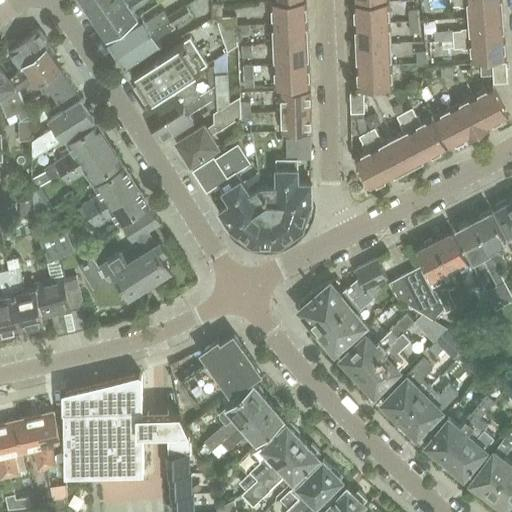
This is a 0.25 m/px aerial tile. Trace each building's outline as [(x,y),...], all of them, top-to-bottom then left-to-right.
[(93,0),(87,4),(97,20),(128,0),(93,0)] [(128,0),(97,20),(106,34),(138,14),(135,9),(148,0),(128,0)] [(271,0),(273,21),(307,20),(306,0),(271,0)] [(356,23),(389,21),(388,0),(380,0),(355,1),(356,23)] [(501,0),(450,0),(451,5),(459,4),(459,6),(467,5),(468,16),(502,14),(501,0)] [(222,2),(212,2),(212,16),(216,16),(223,15),(222,2)] [(187,4),(169,14),(167,15),(168,17),(118,51),(127,65),(161,43),(157,37),(175,25),(174,23),(192,12),(187,4)] [(409,20),(419,19),(418,7),(408,8),(409,20)] [(142,14),(108,36),(118,51),(168,17),(167,15),(169,14),(165,8),(146,20),(142,14)] [(453,30),(434,32),(435,40),(454,39),(504,35),(502,14),(468,16),(469,28),(461,28),(462,30),(453,30)] [(236,15),(216,16),(227,49),(238,43),(236,15)] [(410,32),(420,31),(419,19),(409,20),(410,32)] [(308,41),(307,20),(273,21),(273,43),(308,41)] [(390,42),(389,21),(356,23),(357,44),(390,42)] [(238,33),(250,32),(250,23),(238,23),(238,33)] [(24,60),(47,44),(50,42),(40,26),(17,41),(15,37),(7,42),(21,62),(24,60)] [(189,33),(131,70),(147,96),(205,59),(189,33)] [(504,35),(454,39),(454,47),(463,46),(463,48),(470,47),(471,59),(505,56),(504,35)] [(309,63),(308,41),(273,43),(274,64),(309,63)] [(358,65),(391,64),(390,42),(357,44),(358,65)] [(252,56),(252,43),(242,44),(242,56),(252,56)] [(23,84),(35,76),(45,92),(50,89),(60,104),(79,91),(69,77),(47,44),(24,60),(21,62),(9,70),(16,81),(19,88),(23,84)] [(426,50),(416,50),(417,62),(427,62),(426,50)] [(9,70),(0,57),(0,98),(7,114),(17,109),(20,116),(29,112),(19,88),(16,81),(9,70)] [(492,61),(492,74),(493,82),(507,81),(506,60),(492,61)] [(492,74),(492,61),(481,62),(481,75),(492,74)] [(275,85),(310,84),(309,63),(274,64),(275,85)] [(243,64),(243,75),(244,86),(254,86),(253,64),(243,64)] [(392,85),(391,64),(358,65),(359,87),(392,85)] [(441,66),(442,75),(454,75),(453,65),(441,66)] [(208,89),(201,93),(154,124),(163,139),(194,119),(190,113),(205,103),(209,110),(216,105),(217,109),(230,101),(228,71),(216,72),(216,84),(208,89)] [(145,108),(154,124),(201,93),(192,78),(145,108)] [(427,84),(420,88),(426,98),(433,95),(427,84)] [(508,115),(493,85),(473,95),(489,125),(508,115)] [(281,110),(310,109),(310,88),(281,89),(281,110)] [(351,111),(365,110),(364,91),(351,91),(351,111)] [(230,101),(217,109),(214,110),(215,122),(207,127),(204,122),(178,139),(184,149),(184,152),(187,158),(190,159),(191,161),(217,144),(212,134),(240,116),(240,95),(230,101)] [(473,95),(455,105),(470,135),(471,135),(489,126),(489,125),(473,95)] [(32,138),(34,157),(95,117),(82,97),(51,117),(50,117),(55,124),(32,138)] [(241,111),(251,111),(250,99),(241,100),(241,111)] [(470,135),(455,105),(436,114),(451,144),(470,135)] [(412,107),(405,111),(428,156),(447,147),(431,116),(422,121),(417,113),(416,113),(412,107)] [(311,130),(310,109),(281,110),(282,131),(311,130)] [(251,123),(251,111),(241,111),(241,123),(251,123)] [(404,130),(394,136),(409,166),(428,156),(405,111),(398,115),(401,122),(400,122),(404,130)] [(378,115),(373,113),(365,117),(371,127),(382,122),(378,115)] [(35,188),(53,178),(62,171),(79,159),(81,161),(96,152),(94,149),(109,140),(97,122),(68,141),(73,148),(45,166),(47,168),(33,177),(35,188)] [(390,176),(409,166),(394,136),(384,141),(380,133),(378,133),(375,126),(367,130),(390,176)] [(371,185),(390,176),(367,130),(360,134),(364,141),(362,142),(366,150),(356,155),(371,185)] [(252,244),(281,244),(305,228),(312,201),(312,180),(298,180),(298,157),(311,157),(311,134),(310,134),(310,135),(297,135),(297,137),(287,137),(287,157),(276,157),(276,183),(264,183),(251,192),(237,170),(251,161),(239,141),(216,155),(215,154),(194,168),(207,188),(218,181),(231,200),(219,207),(232,228),(252,244)] [(122,160),(109,140),(94,149),(96,152),(81,161),(79,159),(62,171),(69,182),(87,170),(92,178),(122,160)] [(75,209),(81,219),(90,214),(107,202),(109,204),(124,195),(121,191),(136,182),(124,164),(95,182),(101,193),(75,209)] [(149,203),(136,182),(121,191),(124,195),(109,204),(107,202),(90,214),(96,224),(114,213),(120,221),(149,203)] [(511,198),(507,200),(507,199),(497,204),(498,206),(495,207),(510,236),(511,235),(511,198)] [(161,221),(152,206),(124,224),(133,238),(138,235),(146,248),(128,259),(122,250),(104,262),(110,273),(114,270),(128,293),(130,292),(129,291),(143,282),(143,281),(152,275),(154,278),(171,267),(162,253),(167,250),(160,239),(156,242),(148,229),(161,221)] [(477,215),(472,217),(499,268),(507,264),(499,248),(497,243),(506,238),(492,210),(478,216),(477,215)] [(0,218),(0,220),(3,235),(36,229),(35,217),(10,217),(0,218)] [(468,220),(469,221),(456,228),(470,256),(480,251),(483,256),(491,272),(499,268),(472,217),(468,220)] [(64,228),(39,241),(51,262),(75,249),(64,228)] [(452,230),(435,239),(450,268),(460,264),(465,273),(461,274),(481,314),(495,307),(486,289),(475,268),(472,269),(452,230)] [(457,281),(450,268),(435,239),(418,248),(434,280),(432,281),(447,311),(454,308),(456,301),(448,286),(457,281)] [(315,325),(318,329),(343,309),(342,307),(366,287),(389,278),(378,256),(356,268),(360,276),(341,293),(331,281),(329,283),(329,282),(312,293),(302,302),(304,305),(304,312),(302,314),(313,326),(315,325)] [(8,261),(9,268),(15,293),(17,293),(20,304),(16,305),(19,321),(21,321),(22,327),(31,325),(33,328),(44,325),(45,321),(46,320),(45,315),(73,309),(65,276),(37,282),(38,288),(26,290),(19,258),(8,261)] [(421,266),(390,281),(398,298),(423,312),(433,318),(445,307),(436,289),(433,290),(421,266)] [(15,328),(22,327),(21,321),(19,321),(16,305),(20,304),(17,293),(15,293),(9,268),(0,270),(0,275),(5,295),(0,296),(0,326),(1,331),(2,331),(6,335),(14,333),(15,328)] [(77,273),(65,276),(73,309),(84,306),(77,273)] [(495,307),(511,298),(511,292),(509,288),(505,279),(486,289),(495,307)] [(374,296),(366,287),(342,307),(343,309),(318,329),(325,337),(322,339),(331,350),(334,347),(335,348),(366,322),(357,310),(374,296)] [(433,318),(423,312),(416,319),(424,327),(433,318)] [(352,368),(358,374),(412,322),(411,322),(414,320),(409,314),(376,343),(366,334),(342,356),(342,357),(341,360),(343,364),(346,366),(348,368),(352,368)] [(419,330),(412,322),(358,374),(364,381),(363,383),(364,386),(365,388),(366,389),(368,391),(371,392),(374,391),(375,393),(399,368),(409,360),(399,349),(405,343),(419,330)] [(455,333),(446,326),(434,338),(428,345),(437,353),(444,345),(455,333)] [(189,392),(248,351),(243,344),(242,345),(234,333),(221,342),(219,340),(203,350),(210,360),(181,380),(189,392)] [(253,357),(248,351),(189,392),(197,403),(210,394),(227,383),(232,391),(261,370),(252,358),(253,357)] [(483,356),(471,367),(478,374),(490,363),(483,356)] [(432,385),(423,377),(433,367),(424,358),(383,400),(390,406),(387,409),(398,419),(425,391),(432,385)] [(190,450),(192,450),(192,437),(180,411),(157,411),(143,411),(142,372),(124,377),(105,381),(88,385),(64,391),(66,471),(144,470),(143,429),(158,429),(168,429),(169,448),(169,450),(190,450)] [(206,441),(198,448),(202,457),(212,448),(241,422),(243,423),(257,411),(254,409),(267,398),(262,392),(262,388),(259,384),(256,384),(254,382),(227,405),(221,410),(220,414),(226,421),(205,440),(206,441)] [(434,400),(425,391),(398,419),(409,430),(411,428),(417,434),(459,393),(450,384),(434,400)] [(484,415),(492,403),(495,400),(486,393),(473,410),(474,411),(460,426),(448,417),(426,443),(427,444),(426,446),(428,449),(430,451),(432,453),(435,453),(438,452),(446,459),(481,417),(482,414),(484,415)] [(275,407),(267,398),(254,409),(257,411),(243,423),(241,422),(212,448),(219,456),(228,448),(229,449),(249,431),(257,440),(284,416),(281,413),(282,410),(279,407),(275,407)] [(55,411),(37,415),(48,465),(56,463),(52,443),(62,441),(55,411)] [(37,415),(18,419),(25,449),(35,447),(39,467),(48,465),(37,415)] [(494,436),(485,428),(489,423),(481,417),(446,459),(452,464),(452,468),(454,470),(455,472),(457,473),(461,475),(463,473),(464,474),(486,449),(485,448),(494,436)] [(0,422),(0,423),(11,473),(20,471),(15,451),(25,449),(18,419),(0,422)] [(241,479),(249,488),(258,478),(259,479),(277,461),(278,462),(291,450),(289,448),(302,436),(296,431),(299,429),(291,421),(289,422),(287,420),(256,450),(256,454),(261,459),(241,479)] [(0,423),(0,464),(2,475),(11,473),(0,423)] [(487,495),(511,462),(504,456),(511,445),(511,431),(510,429),(472,480),(479,485),(477,487),(487,495)] [(258,478),(249,488),(243,493),(254,504),(269,489),(267,488),(285,471),(293,477),(318,453),(316,451),(318,450),(311,443),(310,444),(302,436),(289,448),(291,450),(278,462),(277,461),(259,479),(258,478)] [(169,450),(169,471),(171,471),(190,471),(190,450),(169,450)] [(287,511),(305,511),(341,476),(340,475),(340,471),(336,466),(331,467),(323,458),(312,470),(310,468),(281,498),(288,505),(284,509),(287,511)] [(506,505),(511,497),(511,462),(487,495),(499,503),(501,501),(506,505)] [(171,471),(171,492),(173,492),(192,491),(192,471),(190,471),(171,471)] [(355,491),(347,484),(325,507),(322,504),(314,511),(353,511),(365,500),(363,499),(365,496),(358,489),(355,491)] [(173,492),(173,511),(179,511),(183,511),(194,511),(194,491),(192,491),(173,492)] [(8,507),(18,506),(16,497),(15,492),(5,495),(8,507)] [(45,509),(54,508),(53,498),(52,494),(43,495),(45,509)] [(16,497),(18,506),(31,505),(29,496),(16,497)] [(219,511),(230,511),(237,511),(236,496),(219,506),(219,511)] [(65,497),(53,498),(54,508),(66,507),(65,497)]
